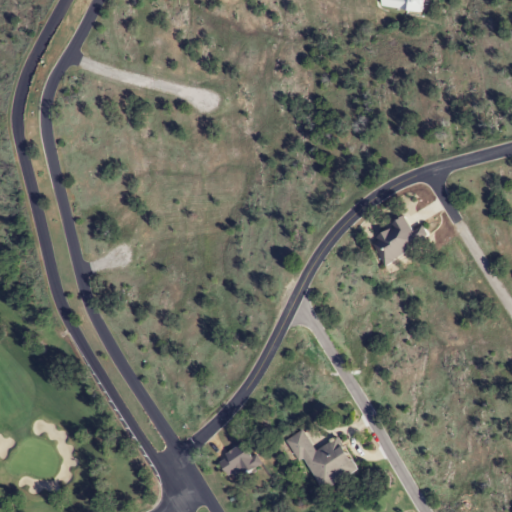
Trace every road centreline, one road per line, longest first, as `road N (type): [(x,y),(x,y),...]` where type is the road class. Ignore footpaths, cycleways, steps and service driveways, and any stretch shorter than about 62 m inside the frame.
road 1 (tertiary): [(211,511),(90,314),(45,144),(48,88),(97,0)]
road 2 (tertiary): [(62,0),(19,82),(15,120),(31,197),(71,329),(182,511)]
road 3 (residential): [(153,463),(189,449),(250,383),(314,261),(348,218),(425,172),(511,147)]
road 4 (residential): [(425,511),(295,302)]
road 5 (residential): [(425,172),(511,311)]
road 6 (residential): [(66,56),(209,100)]
